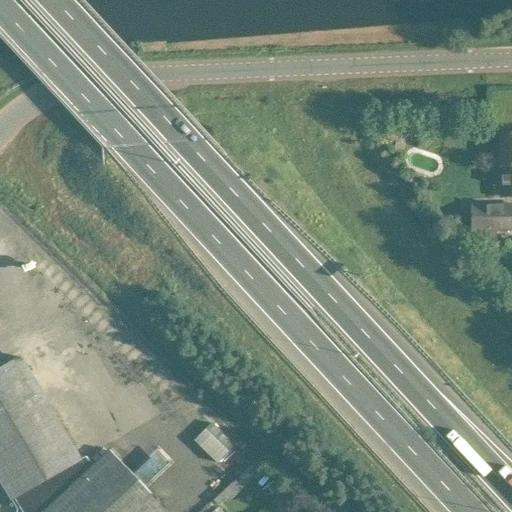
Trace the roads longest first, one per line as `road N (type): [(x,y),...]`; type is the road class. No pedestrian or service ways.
road 1 (motorway): [(0,6),(469,511)]
road 2 (motorway): [(511,491),(52,0)]
road 3 (unclassified): [(0,131),(44,96),(118,77),(511,57)]
road 4 (unknown): [(0,244),(63,338),(208,489)]
